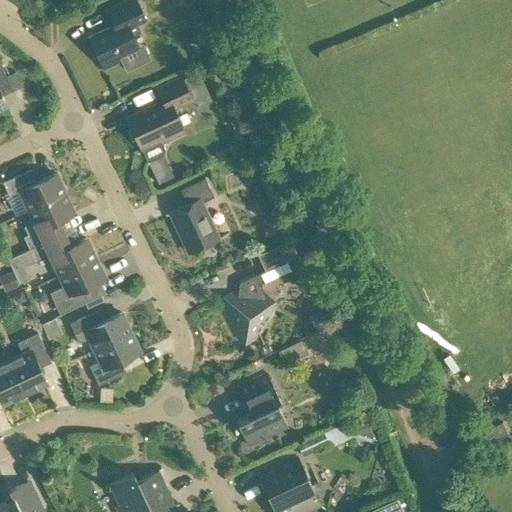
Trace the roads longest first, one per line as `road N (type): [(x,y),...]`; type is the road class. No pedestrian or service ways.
road 1 (residential): [(169,405),(182,343),(79,119)]
road 2 (residential): [(0,451),(52,427),(129,424),(169,405)]
road 3 (residential): [(79,119),(48,61),(0,20)]
road 4 (residential): [(169,405),(182,416),(227,511)]
